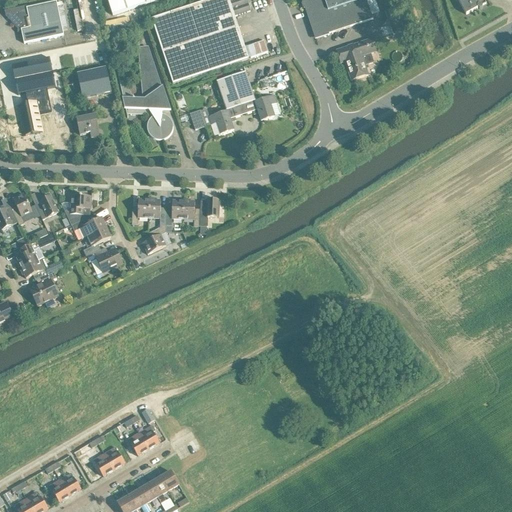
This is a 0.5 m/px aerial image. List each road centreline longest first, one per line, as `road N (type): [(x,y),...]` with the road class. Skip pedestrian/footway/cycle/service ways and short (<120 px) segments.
road 1 (track): [(227,511),(439,385),(443,372),(386,303),(361,299),(176,392),(143,399)]
road 2 (track): [(368,299),(370,283),(322,226),(511,104)]
road 3 (unclassified): [(114,172),(255,176),(296,162),(334,129)]
road 4 (unclassified): [(511,28),(334,129)]
road 5 (residential): [(62,511),(192,434)]
road 6 (unclassified): [(334,129),(277,0)]
